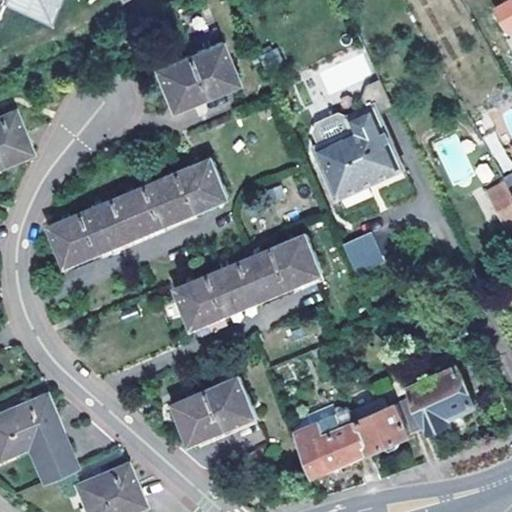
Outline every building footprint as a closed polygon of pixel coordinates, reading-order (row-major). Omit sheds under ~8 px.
[(0,0),(0,13),(5,3),(50,25),(60,0),(0,0)] [(511,29),(511,3),(495,12),(506,33),(511,29)] [(221,39),(189,53),(205,92),(237,78),(221,39)] [(157,67),(173,106),(205,92),(189,53),(157,67)] [(511,108),(511,97),(497,107),(501,114),(510,109),(511,108)] [(403,168),(374,105),(348,118),(354,131),(318,149),(341,198),(403,168)] [(511,112),(510,109),(501,114),(511,133),(511,112)] [(0,164),(33,150),(16,111),(0,117),(0,164)] [(465,151),(467,150),(462,132),(435,140),(448,187),(474,179),(465,151)] [(214,156),(180,171),(196,210),(230,196),(214,156)] [(180,171),(149,184),(165,223),(196,210),(180,171)] [(149,184),(117,198),(133,237),(165,223),(149,184)] [(511,189),(509,184),(489,195),(511,235),(511,189)] [(117,198),(85,212),(101,250),(133,237),(117,198)] [(70,263),(101,250),(85,212),(54,225),(70,263)] [(353,273),(383,264),(374,232),(343,241),(353,273)] [(307,234),(274,248),(290,286),(315,276),(323,272),(307,234)] [(274,248),(243,261),(259,299),(290,286),(274,248)] [(243,261),(211,274),(228,312),(259,299),(243,261)] [(195,326),(200,324),(228,312),(211,274),(179,288),(195,326)] [(461,364),(437,376),(434,369),(426,373),(429,380),(413,387),(432,429),(453,420),(451,415),(478,403),(461,364)] [(242,377),(209,390),(225,428),(257,415),(242,377)] [(355,411),(344,386),(335,390),(343,409),(326,416),(333,433),(360,421),(355,411)] [(225,428),(209,390),(177,403),(193,441),(225,428)] [(376,397),(378,402),(382,411),(398,404),(392,390),(376,397)] [(78,465),(48,391),(0,412),(0,454),(1,456),(30,443),(36,440),(52,477),(78,465)] [(414,397),(398,404),(382,411),(378,402),(355,411),(360,421),(373,450),(427,426),(414,397)] [(307,422),(309,427),(317,424),(315,419),(307,422)] [(373,450),(360,421),(333,433),(327,435),(328,437),(322,439),(334,468),(373,450)] [(298,432),(316,476),(334,468),(322,439),(328,437),(327,435),(322,422),(317,424),(309,427),(298,432)] [(46,479),(52,477),(36,440),(30,443),(46,479)] [(121,511),(146,501),(128,461),(78,482),(91,511),(121,511)] [(307,496),(308,502),(317,499),(315,494),(307,496)]
